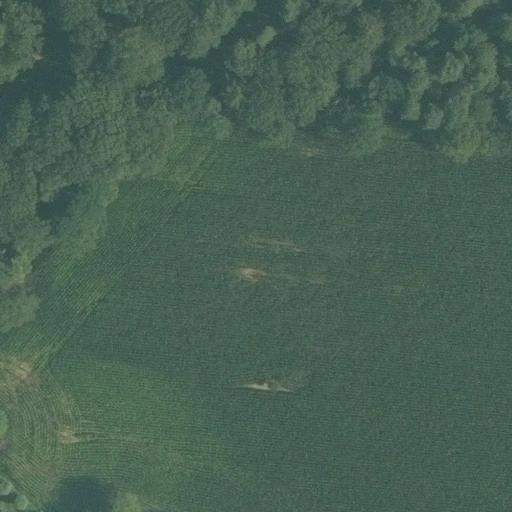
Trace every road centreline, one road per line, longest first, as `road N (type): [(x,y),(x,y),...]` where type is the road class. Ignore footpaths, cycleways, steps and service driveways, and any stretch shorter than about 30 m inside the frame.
road 1 (track): [(0,231),(133,64)]
road 2 (track): [(133,64),(0,47)]
